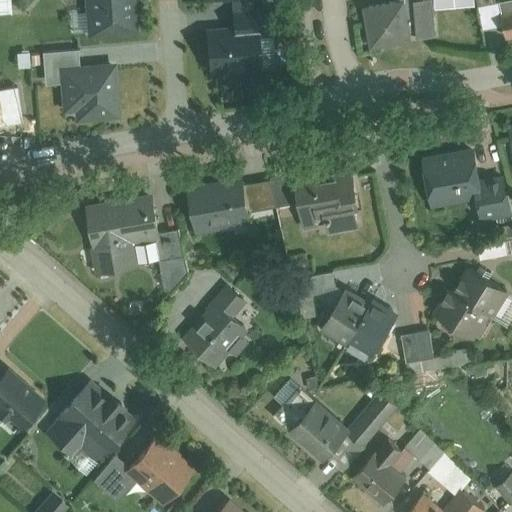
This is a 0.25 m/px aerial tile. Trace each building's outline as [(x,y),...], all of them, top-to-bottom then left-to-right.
[(20,0),(17,0),(5,1),(6,22),(22,21),(20,0)] [(136,30),(133,0),(85,0),(88,33),(136,30)] [(228,0),(230,25),(204,27),(207,73),(261,70),(259,30),(270,30),(268,8),(252,9),(251,0),(228,0)] [(397,0),(398,1),(363,5),(368,47),(411,42),(410,33),(415,33),(416,38),(438,35),(433,0),(397,0)] [(511,12),(502,14),(506,39),(511,37),(511,12)] [(75,51),(42,53),(45,82),(59,81),(61,106),(78,117),(118,114),(114,63),(76,66),(75,51)] [(474,156),(425,165),(433,208),(475,200),(479,222),(511,215),(505,183),(480,188),(474,156)] [(349,173),(291,183),(300,230),(357,221),(349,173)] [(239,185),(189,195),(196,230),(246,220),(239,185)] [(152,196),(83,210),(95,275),(155,266),(163,287),(191,270),(181,229),(158,232),(152,196)] [(469,272),(438,315),(475,341),(505,297),(469,272)] [(227,289),(188,341),(223,367),(252,328),(238,317),(248,304),(227,289)] [(349,292),(324,329),(372,362),(398,324),(349,292)] [(2,372),(0,373),(0,415),(17,428),(38,399),(2,372)] [(86,391),(48,431),(86,467),(124,426),(86,391)] [(306,403),(285,430),(322,457),(342,429),(306,403)] [(190,470),(154,440),(132,466),(116,453),(94,481),(113,497),(131,476),(163,503),(190,470)] [(378,455),(359,475),(385,500),(404,480),(378,455)] [(511,477),(494,484),(510,508),(511,506),(511,477)] [(419,493),(402,511),(478,511),(484,506),(458,483),(436,508),(419,493)] [(50,494),(35,511),(55,511),(62,503),(50,494)] [(240,511),(228,501),(218,511),(240,511)]
